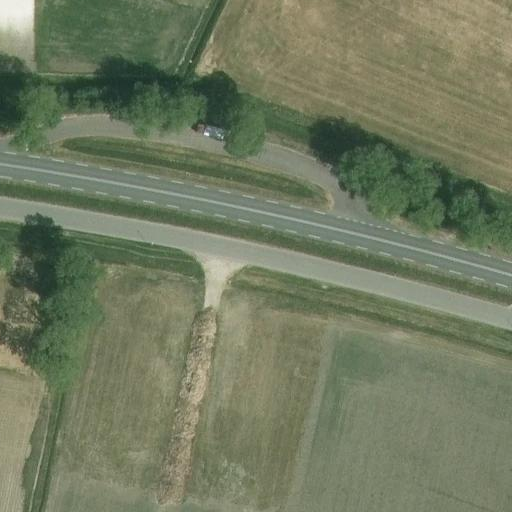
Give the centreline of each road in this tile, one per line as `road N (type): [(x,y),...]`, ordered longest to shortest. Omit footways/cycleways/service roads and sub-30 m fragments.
road 1 (secondary): [(511,279),(355,235),(0,166)]
road 2 (unclassified): [(511,314),(223,244),(0,210)]
